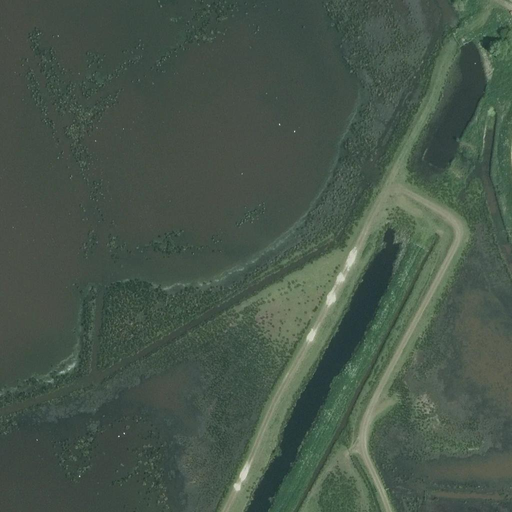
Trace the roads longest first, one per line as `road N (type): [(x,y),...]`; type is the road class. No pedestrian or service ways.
road 1 (track): [(221,511),(453,44),(499,0)]
road 2 (track): [(389,511),(363,432),(458,233),(450,218),(388,182)]
road 3 (track): [(437,209),(284,511)]
